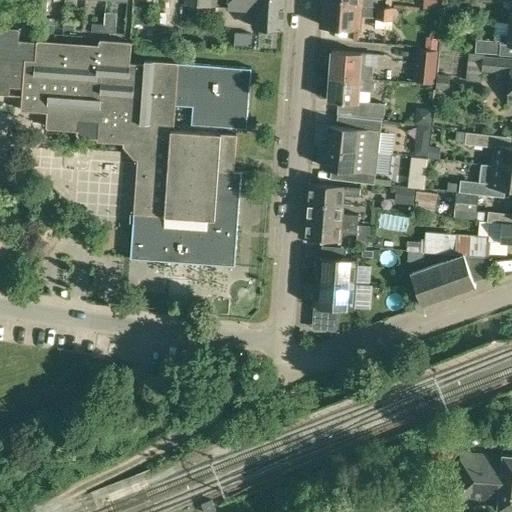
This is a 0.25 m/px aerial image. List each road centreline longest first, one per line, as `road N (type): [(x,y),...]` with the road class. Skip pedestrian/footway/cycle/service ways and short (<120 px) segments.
road 1 (residential): [(309,0),(284,339)]
road 2 (track): [(34,511),(293,373)]
road 3 (residential): [(284,339),(193,336),(0,306)]
road 4 (residential): [(284,339),(293,373),(511,294)]
